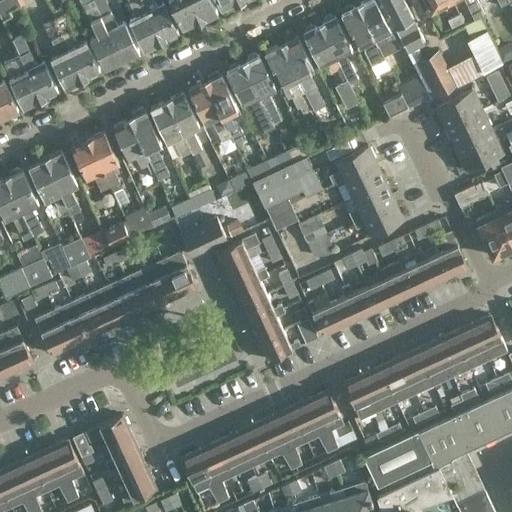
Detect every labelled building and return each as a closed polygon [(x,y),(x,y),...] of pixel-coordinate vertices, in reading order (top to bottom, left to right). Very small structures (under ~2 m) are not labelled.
[(0,0),(0,13),(3,20),(12,15),(10,10),(21,4),(18,0),(0,0)] [(117,61),(122,58),(101,15),(93,0),(88,0),(83,3),(91,19),(89,20),(96,34),(90,37),(104,67),(106,66),(110,67),(116,64),(117,61)] [(93,0),(101,15),(122,58),(126,56),(130,57),(136,54),(137,50),(139,50),(125,20),(116,24),(109,10),(111,9),(106,0),(93,0)] [(156,41),(161,39),(140,0),(129,0),(137,15),(130,18),(144,47),(145,47),(149,49),(155,46),(156,41)] [(140,0),(161,39),(166,37),(169,39),(176,35),(177,31),(178,30),(164,1),(156,5),(153,0),(140,0)] [(168,0),(183,29),(199,20),(189,0),(168,0)] [(189,0),(199,20),(205,17),(209,19),(215,16),(216,12),(217,11),(211,0),(189,0)] [(238,0),(217,0),(223,9),(224,8),(227,10),(234,7),(234,3),(239,1),(238,0)] [(374,0),(362,0),(356,3),(382,54),(398,46),(374,0)] [(380,0),(405,48),(422,39),(411,16),(413,16),(404,0),(380,0)] [(448,0),(425,0),(430,9),(448,0)] [(484,13),(477,0),(465,0),(475,18),(484,13)] [(497,0),(503,12),(511,8),(509,3),(507,0),(497,0)] [(356,3),(340,11),(357,45),(364,42),(367,47),(363,49),(376,74),(389,68),(382,54),(356,3)] [(72,28),(63,11),(60,6),(51,11),(53,15),(53,16),(59,29),(72,56),(82,77),(87,75),(91,76),(96,74),(97,70),(100,68),(86,39),(78,43),(71,29),(72,28)] [(459,12),(447,18),(451,26),(463,20),(459,12)] [(349,83),(349,82),(359,77),(346,52),(352,49),(335,15),(334,16),(329,13),(323,17),(322,21),(319,23),(349,83)] [(484,70),(503,60),(490,34),(494,32),(484,13),(475,18),(464,23),(471,36),(464,39),(471,53),(447,65),(438,48),(423,56),(418,46),(408,52),(419,74),(430,97),(437,93),(437,94),(451,85),(452,87),(456,85),(468,78),(484,70)] [(78,79),(82,77),(72,56),(59,29),(53,16),(42,21),(51,38),(52,38),(58,52),(51,55),(65,85),(67,85),(71,86),(76,83),(78,79)] [(349,83),(319,23),(315,25),(310,23),(304,26),(303,31),(320,65),(326,62),(331,72),(337,69),(343,80),(335,84),(346,106),(359,100),(349,82),(349,83)] [(20,54),(41,97),(46,95),(49,96),(55,93),(56,90),(58,89),(44,60),(36,64),(21,34),(12,38),(16,45),(20,54)] [(281,42),(314,108),(323,104),(307,72),(314,68),(297,34),(281,42)] [(313,109),(314,108),(281,42),(265,50),(282,84),(287,81),(291,89),(289,91),(297,107),(300,106),(303,112),(312,107),(313,109)] [(256,54),(252,52),(247,55),(246,59),(241,62),(263,105),(272,122),(280,118),(267,91),(275,87),(258,53),(256,54)] [(29,106),(35,103),(36,100),(41,97),(20,54),(9,59),(5,61),(11,75),(9,76),(24,106),(26,105),(29,106)] [(263,105),(241,62),(236,64),(234,62),(229,65),(228,68),(226,69),(243,103),(250,99),(266,130),(274,126),(272,122),(263,105)] [(487,82),(491,81),(502,76),(498,66),(483,73),(487,82)] [(209,78),(204,80),(235,142),(244,137),(235,119),(241,115),(220,72),(219,73),(217,70),(207,75),(209,78)] [(430,97),(419,74),(399,84),(409,107),(430,97)] [(0,114),(1,116),(18,108),(4,78),(0,80),(0,114)] [(456,85),(452,87),(456,95),(435,104),(445,126),(483,109),(468,78),(456,85)] [(226,124),(204,80),(188,88),(205,122),(212,118),(222,139),(231,134),(226,124)] [(400,89),(381,99),(389,114),(408,105),(400,89)] [(201,148),(197,139),(191,128),(198,125),(182,91),(166,99),(191,149),(191,150),(192,152),(201,148)] [(174,137),(182,153),(182,154),(191,150),(191,149),(166,99),(150,106),(167,140),(174,137)] [(133,115),(129,117),(158,178),(167,173),(154,147),(161,143),(145,109),(143,110),(142,106),(131,111),(133,115)] [(493,130),(483,109),(445,126),(455,147),(492,130),(493,130)] [(341,116),(323,124),(331,141),(350,133),(341,116)] [(150,161),(129,117),(113,125),(130,158),(136,155),(141,165),(147,163),(151,171),(154,170),(158,178),(150,161)] [(113,190),(122,185),(113,165),(120,161),(104,129),(88,136),(111,183),(110,184),(113,190)] [(493,130),(492,130),(455,147),(466,169),(503,152),(493,130)] [(111,183),(88,136),(72,144),(88,177),(95,173),(103,188),(110,184),(111,183)] [(291,161),(306,154),(310,152),(306,143),(287,152),(291,161)] [(333,184),(345,178),(377,163),(368,144),(336,159),(340,168),(328,173),(333,184)] [(291,161),(287,152),(286,149),(266,158),(272,170),(291,161)] [(71,213),(80,208),(70,187),(77,183),(61,150),(45,157),(69,209),(69,210),(71,213)] [(287,194),(290,201),(305,194),(306,194),(322,187),(306,154),(291,161),(272,170),(252,179),(251,179),(264,205),(265,204),(287,194)] [(69,209),(45,157),(28,165),(44,199),(52,195),(61,213),(69,209),(69,210),(69,209)] [(252,179),(272,170),(266,158),(246,167),(247,168),(252,179)] [(386,181),(377,163),(345,178),(353,196),(386,181)] [(501,168),(507,181),(511,179),(511,169),(510,165),(501,168)] [(251,179),(252,179),(247,168),(230,178),(235,188),(251,179)] [(499,185),(507,181),(501,168),(493,172),(499,185)] [(33,233),(42,229),(31,206),(38,202),(22,169),(5,176),(33,233)] [(482,179),(487,192),(490,198),(498,194),(490,175),(482,179)] [(12,215),(17,225),(23,238),(33,233),(5,176),(3,178),(0,179),(0,206),(6,218),(12,215)] [(487,192),(482,179),(453,192),(459,205),(466,202),(487,192)] [(352,219),(362,214),(394,198),(386,181),(353,196),(358,206),(348,211),(352,219)] [(195,207),(200,205),(215,198),(209,183),(188,193),(190,196),(195,207)] [(298,218),(290,201),(287,194),(265,204),(276,228),(298,218)] [(176,216),(195,207),(190,196),(170,204),(176,216)] [(221,212),(215,198),(200,205),(207,219),(217,214),(221,212)] [(371,233),(403,217),(394,198),(362,214),(352,219),(356,227),(366,222),(371,233)] [(509,210),(499,214),(511,243),(511,202),(507,205),(509,210)] [(147,212),(153,225),(171,217),(165,204),(147,212)] [(153,225),(147,212),(144,205),(123,214),(126,219),(123,220),(130,236),(153,225)] [(306,240),(326,231),(318,213),(298,222),(306,240)] [(217,214),(207,219),(181,231),(192,254),(227,237),(217,214)] [(511,245),(511,243),(499,214),(487,220),(485,215),(468,223),(474,236),(482,232),(492,255),(511,245)] [(441,227),(437,218),(437,217),(426,222),(430,232),(441,227)] [(130,237),(130,236),(123,220),(123,219),(104,228),(111,245),(130,237)] [(411,240),(430,232),(426,222),(407,231),(411,240)] [(111,245),(104,228),(103,226),(82,236),(91,255),(111,245)] [(163,228),(151,234),(156,244),(168,238),(163,228)] [(451,229),(443,232),(441,233),(447,246),(438,250),(449,274),(468,265),(451,229)] [(226,267),(250,256),(246,247),(258,241),(254,231),(217,248),(226,267)] [(326,231),(306,240),(313,254),(325,255),(335,250),(326,231)] [(266,248),(276,244),(271,232),(261,236),(266,248)] [(151,234),(139,240),(144,249),(156,244),(151,234)] [(390,239),(394,248),(405,243),(401,234),(390,239)] [(382,254),(394,248),(390,239),(377,245),(382,254)] [(44,255),(41,249),(36,240),(15,249),(23,265),(20,266),(28,284),(53,274),(45,257),(44,255)] [(50,245),(41,249),(44,255),(45,257),(48,256),(55,270),(71,263),(62,245),(62,246),(60,240),(50,245)] [(62,245),(71,263),(89,254),(84,243),(76,247),(73,240),(62,245)] [(276,244),(266,248),(272,260),(282,256),(276,244)] [(128,245),(116,251),(120,261),(132,255),(128,245)] [(352,251),(357,263),(366,259),(361,247),(352,251)] [(449,274),(438,250),(424,257),(420,248),(416,250),(431,282),(449,274)] [(198,286),(181,249),(162,258),(179,294),(198,286)] [(417,260),(403,266),(402,267),(413,290),(431,282),(416,250),(413,252),(417,260)] [(116,251),(103,257),(108,266),(120,261),(116,251)] [(347,267),(357,263),(352,251),(342,255),(347,267)] [(250,256),(226,267),(235,285),(266,271),(264,267),(257,270),(250,256)] [(76,262),(82,275),(92,270),(86,257),(76,262)] [(179,294),(162,258),(144,266),(161,302),(179,294)] [(395,299),(413,290),(402,267),(403,266),(399,258),(381,267),(395,299)] [(66,267),(72,279),(82,275),(76,262),(66,267)] [(0,280),(6,294),(28,284),(20,266),(0,274),(0,280)] [(161,302),(144,266),(126,274),(143,311),(161,302)] [(322,281),(326,280),(334,276),(329,266),(318,272),(322,281)] [(395,299),(381,267),(377,269),(381,277),(367,283),(378,307),(395,299)] [(292,280),(291,278),(287,268),(277,272),(283,284),(292,280)] [(268,274),(266,271),(235,285),(243,303),(267,292),(260,278),(268,274)] [(305,278),(309,287),(322,281),(318,272),(305,278)] [(143,311),(126,274),(108,282),(125,319),(143,311)] [(55,279),(43,285),(47,295),(59,290),(55,279)] [(292,280),(283,284),(288,296),(281,302),(273,306),(267,292),(243,303),(251,321),(283,306),(283,307),(301,299),(292,280)] [(125,319),(108,282),(91,291),(107,327),(125,319)] [(348,282),(345,283),(360,315),(378,307),(367,283),(352,290),(348,282)] [(344,294),(331,300),(342,324),(360,315),(345,283),(340,286),(344,294)] [(43,285),(31,290),(35,300),(47,295),(43,285)] [(91,291),(73,299),(89,335),(107,327),(91,291)] [(0,313),(2,313),(5,318),(18,312),(12,298),(0,302),(0,313)] [(342,324),(331,300),(317,307),(313,298),(308,301),(323,333),(342,324)] [(89,335),(73,299),(55,307),(71,343),(89,335)] [(300,320),(283,327),(259,338),(261,342),(268,358),(318,335),(304,305),(295,309),(300,320)] [(283,306),(251,321),(259,338),(283,327),(277,314),(285,310),(283,307),(283,306)] [(55,307),(36,316),(52,352),(71,343),(55,307)] [(472,321),(489,358),(507,349),(490,313),(472,321)] [(470,366),(489,358),(472,321),(453,330),(470,366)] [(33,361),(16,325),(0,332),(0,339),(14,370),(33,361)] [(452,374),(470,366),(453,330),(439,336),(435,338),(452,374)] [(433,383),(452,374),(435,338),(417,347),(433,383)] [(0,376),(14,370),(0,339),(0,376)] [(415,391),(433,383),(417,347),(398,355),(415,391)] [(396,400),(415,391),(398,355),(380,364),(396,400)] [(378,408),(396,400),(380,364),(361,372),(378,408)] [(511,369),(497,376),(501,385),(511,378),(511,369)] [(360,417),(378,408),(361,372),(343,381),(360,417)] [(489,390),(501,385),(497,376),(485,381),(489,390)] [(336,428),(345,423),(328,387),(312,394),(309,396),(320,419),(332,447),(338,444),(331,427),(335,426),(336,428)] [(462,398),(466,407),(480,400),(474,387),(460,393),(462,398)] [(511,428),(511,390),(496,398),(510,429),(511,428)] [(455,412),(466,407),(462,398),(460,393),(450,398),(452,403),(451,403),(455,412)] [(332,447),(320,419),(309,396),(291,404),(307,439),(318,433),(327,449),(332,447)] [(510,429),(496,398),(464,413),(478,444),(510,429)] [(296,464),(302,461),(295,444),(307,439),(291,404),(273,413),(284,436),(296,464)] [(423,410),(427,418),(439,413),(435,404),(423,410)] [(415,424),(427,418),(423,410),(412,415),(415,424)] [(103,433),(107,442),(131,431),(122,412),(86,429),(90,439),(103,433)] [(296,464),(284,436),(273,413),(254,421),(270,455),(281,450),(291,466),(296,464)] [(478,444),(464,413),(446,422),(460,452),(467,449),(478,444)] [(270,455),(254,421),(236,429),(247,453),(252,464),(251,464),(256,474),(262,487),(272,482),(266,469),(263,470),(259,461),(270,455)] [(387,427),(391,435),(403,430),(399,421),(387,427)] [(417,428),(363,454),(377,485),(431,459),(435,466),(451,458),(453,455),(460,452),(446,422),(420,434),(417,428)] [(380,441),(391,435),(387,427),(375,432),(380,441)] [(234,472),(251,464),(252,464),(247,453),(236,429),(218,438),(234,472)] [(73,434),(82,454),(91,450),(93,449),(90,442),(89,443),(83,430),(73,434)] [(108,465),(140,450),(133,436),(131,431),(107,442),(100,446),(106,460),(108,465)] [(72,477),(84,471),(69,438),(50,446),(61,471),(73,497),(78,494),(72,477)] [(223,498),(229,495),(222,478),(234,472),(218,438),(200,446),(211,470),(223,498)] [(73,497),(61,471),(50,446),(32,455),(47,488),(59,483),(67,499),(73,497)] [(223,498),(211,470),(200,446),(181,455),(196,487),(207,482),(217,500),(223,498)] [(461,511),(496,511),(467,449),(460,452),(453,455),(451,458),(439,464),(452,493),(461,511)] [(82,454),(81,454),(84,462),(94,458),(91,450),(82,454)] [(148,469),(140,450),(108,465),(110,469),(118,465),(125,479),(148,469)] [(36,511),(39,511),(42,511),(36,493),(47,488),(32,455),(14,463),(25,487),(36,511)] [(337,470),(338,472),(345,469),(339,457),(332,460),(337,470)] [(322,479),(338,472),(337,470),(332,460),(323,464),(318,466),(322,479)] [(36,511),(25,487),(14,463),(12,464),(0,469),(0,479),(12,505),(23,500),(29,511),(36,511)] [(452,493),(439,464),(376,494),(382,511),(383,511),(409,505),(409,507),(422,502),(452,493)] [(148,469),(125,479),(131,493),(123,497),(126,502),(157,488),(148,469)] [(92,479),(102,503),(113,498),(102,474),(92,479)] [(252,491),(262,487),(256,474),(246,478),(252,491)] [(293,490),(294,492),(302,488),(296,477),(288,480),(293,490)] [(342,485),(349,511),(375,511),(365,478),(342,485)] [(0,509),(12,505),(0,479),(0,509)] [(285,496),(294,492),(293,490),(288,480),(280,484),(285,496)] [(324,511),(349,511),(342,485),(319,493),(324,511)] [(172,502),(173,506),(181,502),(176,490),(168,494),(172,502)] [(299,511),(324,511),(319,493),(296,500),(299,511)] [(165,510),(173,506),(172,502),(168,494),(160,498),(165,510)] [(274,511),(273,507),(261,511),(258,507),(252,496),(245,500),(249,509),(249,510),(249,511),(274,511)] [(274,511),(299,511),(296,500),(273,507),(274,511)] [(71,510),(72,511),(94,511),(90,502),(71,510)] [(424,511),(422,502),(409,507),(409,505),(383,511),(424,511)]
